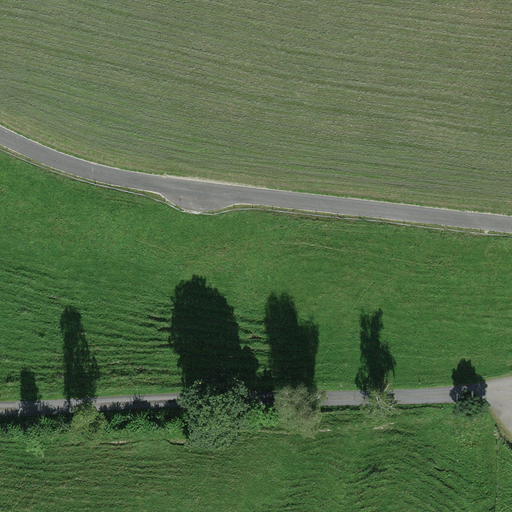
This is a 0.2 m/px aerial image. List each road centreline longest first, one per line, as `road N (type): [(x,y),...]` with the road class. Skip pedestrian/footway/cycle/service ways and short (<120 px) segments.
road 1 (residential): [(511,225),(125,179),(0,137)]
road 2 (residential): [(511,386),(0,412)]
